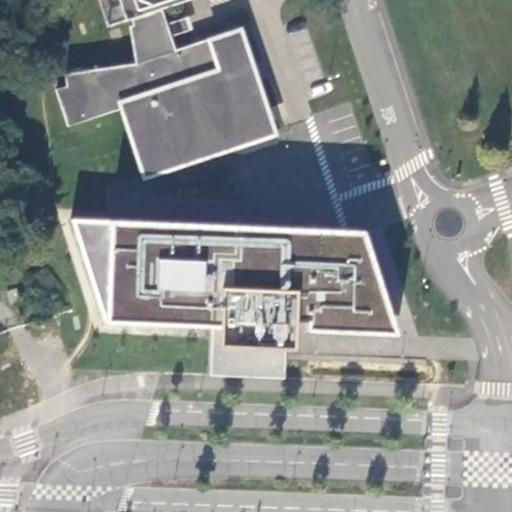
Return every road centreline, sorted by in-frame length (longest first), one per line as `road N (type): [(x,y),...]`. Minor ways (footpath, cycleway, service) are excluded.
road 1 (secondary): [(449,424),(120,409),(0,451)]
road 2 (secondary): [(0,490),(434,510)]
road 3 (unclassified): [(355,0),(411,167),(436,209)]
road 4 (unclassified): [(451,241),(500,343),(503,388)]
